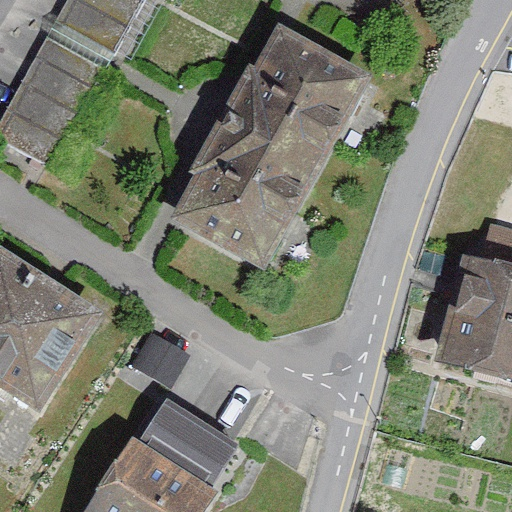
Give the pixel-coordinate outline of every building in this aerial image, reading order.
[(142,0),(70,0),(60,20),(115,51),(142,0)] [(108,62),(115,51),(60,20),(54,30),(46,43),(100,75),(108,62)] [(274,268),(371,75),(276,27),(178,220),(274,268)] [(100,75),(46,43),(0,126),(0,139),(47,166),(100,75)] [(463,239),(437,347),(511,365),(511,223),(491,218),(485,244),(463,239)] [(112,321),(1,250),(0,251),(0,394),(46,424),(112,321)] [(152,408),(83,511),(209,511),(241,465),(152,408)]
